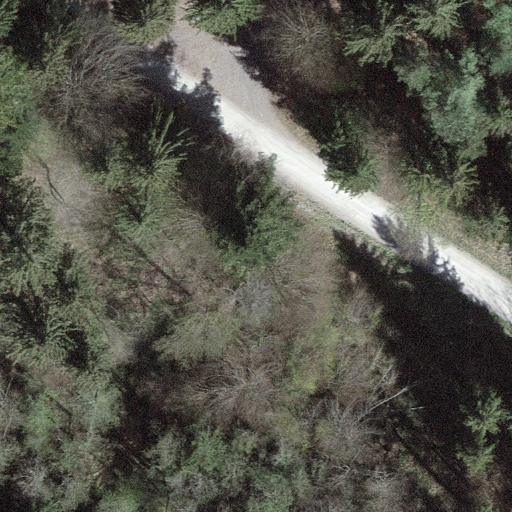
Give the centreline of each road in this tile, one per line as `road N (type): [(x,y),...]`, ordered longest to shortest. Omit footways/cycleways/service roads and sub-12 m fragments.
road 1 (track): [(511,306),(47,0)]
road 2 (track): [(320,0),(183,88)]
